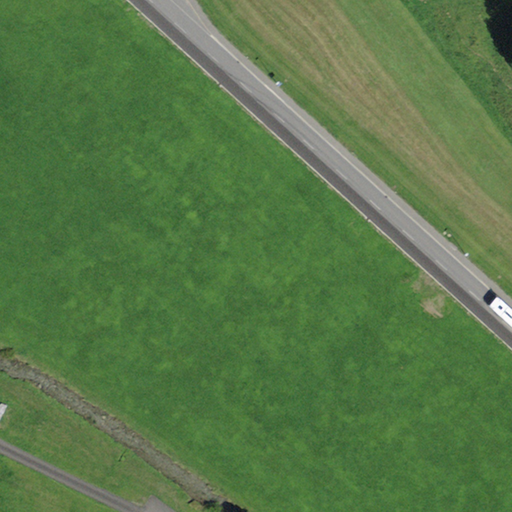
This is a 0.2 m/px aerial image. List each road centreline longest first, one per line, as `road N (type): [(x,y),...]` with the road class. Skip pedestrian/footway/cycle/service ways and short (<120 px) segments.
road 1 (secondary): [(511,329),(149,0)]
road 2 (residential): [(0,448),(124,511)]
